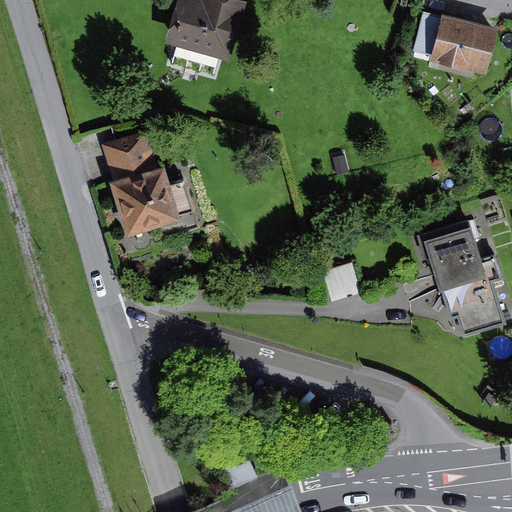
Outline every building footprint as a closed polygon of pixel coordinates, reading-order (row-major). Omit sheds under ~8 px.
[(242,0),(186,0),(176,35),(180,36),(229,50),(231,50),(245,1),(242,0)] [(450,16),(431,11),(421,49),(440,54),(450,16)] [(499,28),(450,16),(440,54),(489,66),(499,28)] [(180,36),(173,59),(222,72),(229,50),(180,36)] [(117,161),(123,181),(164,168),(153,132),(111,144),(117,161)] [(164,168),(123,181),(139,232),(165,224),(189,216),(179,183),(174,165),(164,168)] [(203,209),(193,178),(179,183),(189,216),(165,224),(169,237),(206,226),(201,210),(203,209)] [(455,314),(463,312),(468,331),(509,319),(499,284),(509,281),(501,253),(485,258),(474,219),(424,234),(433,263),(439,261),(445,282),(455,314)] [(368,292),(359,262),(331,270),(340,300),(368,292)] [(313,511),(301,477),(227,511),(313,511)]
